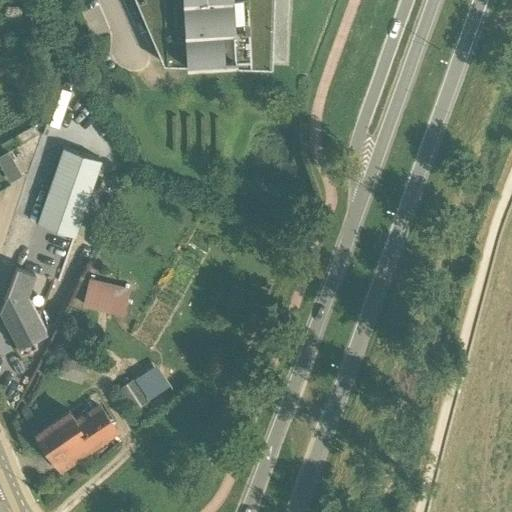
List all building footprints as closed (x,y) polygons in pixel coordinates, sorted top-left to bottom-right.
[(135,0),(160,58),(269,61),(271,0),(135,0)] [(34,218),(72,231),(98,155),(61,142),(34,218)] [(20,170),(6,146),(0,149),(0,164),(8,177),(20,170)] [(0,309),(21,349),(35,342),(30,333),(45,326),(25,288),(33,269),(15,262),(2,295),(6,296),(7,300),(0,303),(0,309)] [(80,300),(121,311),(128,283),(87,273),(80,300)] [(67,331),(85,340),(90,331),(72,321),(67,331)] [(55,372),(79,379),(87,354),(62,347),(55,372)] [(133,373),(146,394),(168,380),(154,359),(133,373)] [(130,407),(145,396),(131,374),(116,384),(130,407)] [(68,405),(33,428),(36,431),(33,433),(41,444),(43,442),(58,464),(114,427),(95,399),(74,413),(68,405)]
